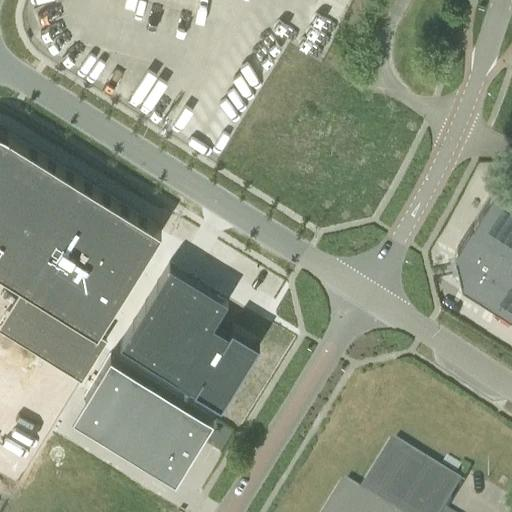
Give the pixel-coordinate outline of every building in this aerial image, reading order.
[(362,204),(409,128),(322,67),(260,167),(319,204),(362,204)] [(0,267),(100,330),(165,227),(19,136),(16,133),(13,132),(10,130),(7,129),(3,127),(0,127),(0,126),(0,267)] [(511,192),(497,183),(454,251),(461,284),(511,316),(511,192)] [(227,296),(169,261),(120,341),(221,403),(255,346),(213,320),(227,296)] [(121,420),(109,440),(175,481),(214,418),(113,356),(87,399),(121,420)] [(444,511),(461,487),(391,445),(359,495),(343,486),(326,511),(444,511)]
